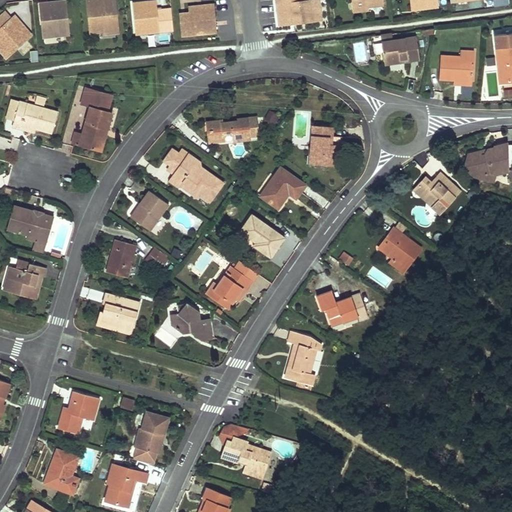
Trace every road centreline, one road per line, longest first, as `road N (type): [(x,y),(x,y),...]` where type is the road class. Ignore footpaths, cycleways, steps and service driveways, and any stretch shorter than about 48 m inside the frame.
road 1 (residential): [(362,187),(237,364),(163,511)]
road 2 (residential): [(256,65),(196,85),(165,109),(94,211)]
road 3 (residential): [(94,211),(48,356)]
road 4 (residential): [(48,356),(0,488)]
